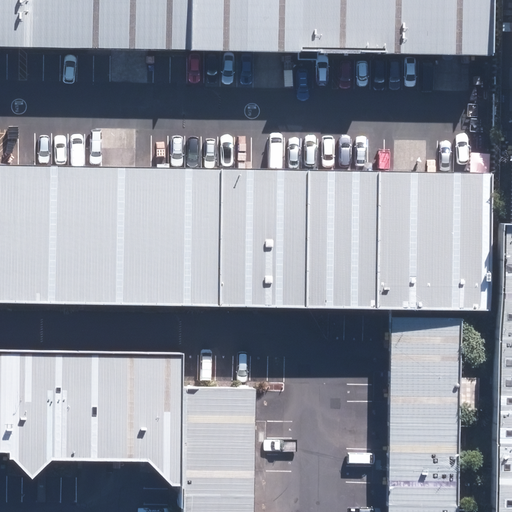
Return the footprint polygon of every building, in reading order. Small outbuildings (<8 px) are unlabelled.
[(0,0),(0,58),(477,65),(477,0),(0,0)] [(493,177),(0,169),(0,323),(491,330),(493,177)] [(511,511),(511,234),(506,234),(502,511),(511,511)] [(462,511),(464,343),(387,342),(384,511),(462,511)] [(250,511),(253,397),(180,396),(181,361),(0,356),(0,469),(156,473),(185,506),(184,511),(250,511)]
